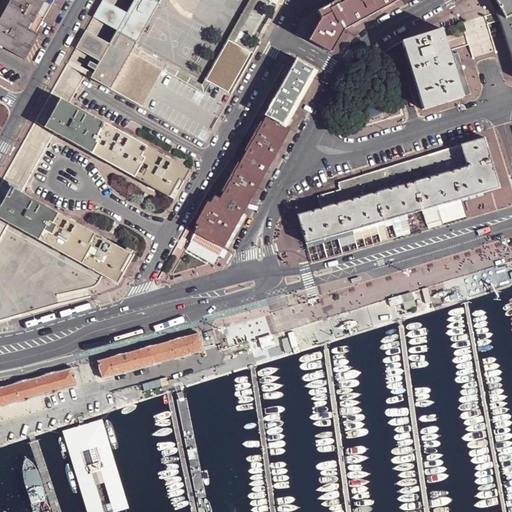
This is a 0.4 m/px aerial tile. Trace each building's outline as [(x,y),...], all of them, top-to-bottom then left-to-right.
[(37,33),(30,29),(46,0),(11,0),(0,21),(0,45),(26,60),(40,35),(37,33)] [(46,0),(30,29),(37,33),(55,0),(46,0)] [(143,107),(164,69),(162,68),(165,63),(141,50),(138,56),(132,52),(135,47),(159,4),(160,5),(161,3),(160,2),(161,0),(275,0),(278,2),(282,4),(284,0),(134,0),(127,13),(103,0),(94,17),(118,31),(110,44),(86,31),(77,48),(100,62),(91,78),(143,107)] [(252,51),(255,53),(261,41),(257,38),(242,30),(258,0),(250,0),(229,39),(252,51)] [(314,32),(315,32),(310,40),(331,51),(335,44),(344,29),(372,13),(393,2),(397,0),(347,0),(340,4),(338,0),(317,11),(322,19),(314,32)] [(511,0),(495,0),(501,10),(505,18),(511,14),(511,0)] [(505,18),(501,10),(498,11),(495,13),(500,21),(505,18)] [(511,14),(505,18),(500,21),(501,23),(511,58),(511,14)] [(441,29),(402,41),(406,54),(405,54),(422,109),(428,107),(462,97),(462,96),(459,86),(453,66),(449,54),(441,29)] [(229,39),(207,79),(211,81),(229,92),(252,51),(229,39)] [(135,47),(132,52),(138,56),(141,50),(135,47)] [(458,52),(449,54),(453,66),(459,86),(462,96),(470,94),(458,52)] [(297,58),(265,115),(266,116),(267,115),(273,118),(283,124),(287,126),(290,121),(294,113),(300,103),(305,94),(313,80),(318,71),(314,69),(314,68),(297,58)] [(165,63),(162,68),(164,69),(205,92),(208,87),(165,63)] [(62,98),(45,127),(54,133),(69,140),(85,149),(90,139),(92,140),(95,136),(97,137),(105,123),(70,103),(62,98)] [(291,128),(289,127),(294,119),(292,118),(288,126),(287,126),(283,124),(273,118),(267,115),(266,116),(256,134),(255,133),(252,139),(253,140),(233,175),(233,174),(229,180),(230,181),(220,199),(215,196),(194,232),(195,233),(223,249),(226,245),(235,227),(242,215),(250,202),(256,191),(264,176),(269,167),(275,157),(279,150),(284,142),(291,128)] [(146,146),(105,123),(97,137),(95,136),(92,140),(90,139),(85,149),(110,163),(134,177),(139,166),(137,165),(140,161),(138,160),(146,146)] [(317,195),(321,208),(298,214),(306,243),(313,241),(322,239),(331,236),(338,234),(347,231),(353,230),(362,227),(368,225),(376,223),(384,221),(392,219),(399,217),(407,214),(414,212),(422,210),(429,208),(436,206),(444,204),(452,202),(458,200),(466,198),(474,195),(481,193),(489,191),(495,189),(499,188),(484,138),(468,142),(431,154),(398,164),(338,182),(340,188),(317,195)] [(174,199),(190,170),(146,146),(138,160),(140,161),(137,165),(139,166),(134,177),(155,188),(174,199)] [(12,186),(0,208),(0,217),(3,219),(10,223),(19,228),(57,250),(93,269),(103,275),(117,283),(133,254),(22,192),(12,186)] [(422,210),(408,215),(413,233),(427,229),(422,210)] [(191,240),(219,255),(223,249),(195,233),(191,240)] [(413,293),(390,300),(392,307),(415,300),(413,293)] [(16,300),(5,303),(8,317),(9,321),(11,320),(11,319),(15,318),(20,317),(20,318),(21,317),(16,300)] [(204,350),(204,349),(203,349),(199,333),(97,361),(102,379),(115,375),(115,376),(132,371),(132,370),(145,367),(145,368),(161,363),(161,362),(174,358),(174,359),(191,355),(190,354),(204,350)] [(271,336),(259,339),(261,348),(273,345),(271,336)] [(47,395),(63,390),(63,389),(77,385),(72,368),(0,387),(0,407),(7,406),(7,405),(19,401),(19,402),(36,398),(36,397),(47,394),(47,395)]
